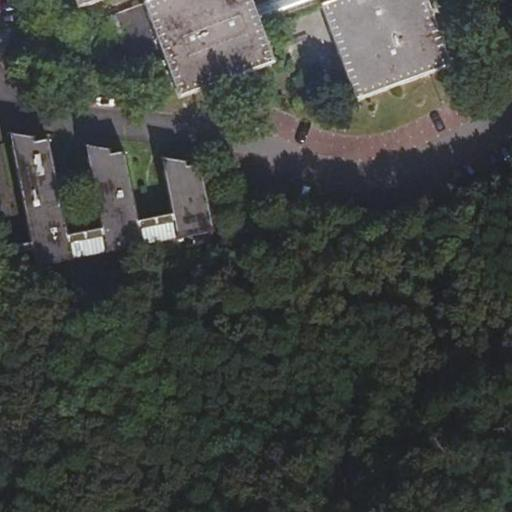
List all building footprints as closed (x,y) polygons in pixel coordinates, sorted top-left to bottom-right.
[(65,0),(69,11),(99,0),(65,0)] [(256,0),(245,4),(243,0),(146,0),(136,4),(172,99),(268,64),(258,36),(255,29),(314,8),(349,103),(446,67),(420,0),(256,0)] [(25,145),(23,138),(0,136),(0,138),(3,150),(25,145)] [(27,270),(199,236),(185,167),(175,169),(153,174),(162,216),(130,222),(116,154),(101,157),(78,162),(91,230),(58,237),(39,142),(25,145),(3,150),(22,244),(0,248),(0,260),(24,256),(27,270)] [(75,148),(78,162),(101,157),(99,151),(75,148)] [(153,174),(175,169),(173,163),(150,160),(153,174)]
